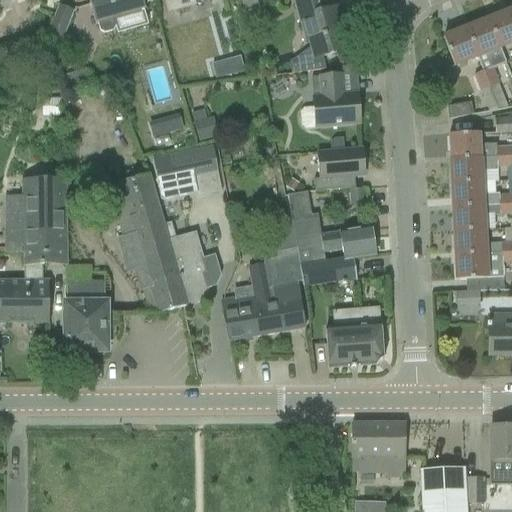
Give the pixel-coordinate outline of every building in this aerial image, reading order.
[(87,0),(89,5),(95,25),(98,24),(100,32),(104,35),(112,32),(115,28),(113,20),(145,11),(141,0),(87,0)] [(163,0),(168,15),(196,7),(195,3),(204,0),(163,0)] [(238,0),(242,13),(258,9),(255,0),(238,0)] [(309,42),(315,61),(318,72),(325,71),(322,58),(326,58),(330,60),(335,59),(337,54),(347,51),(343,37),(346,36),(341,18),(338,18),(336,9),(326,11),(323,0),(305,0),(296,3),(307,42),(309,42)] [(74,12),(72,12),(58,6),(47,34),(63,40),(74,12)] [(245,26),(265,20),(262,8),(242,13),(245,26)] [(499,50),(511,44),(511,16),(510,13),(488,21),(499,50)] [(488,21),(465,30),(477,59),(477,58),(483,73),(499,110),(507,108),(497,85),(499,84),(492,69),(505,64),(499,50),(488,21)] [(454,67),(477,59),(465,30),(443,39),(454,67)] [(244,73),(240,58),(232,60),(237,75),(244,73)] [(64,77),(68,93),(91,86),(87,70),(64,77)] [(488,113),(499,110),(483,73),(473,76),(488,113)] [(315,130),(360,126),(357,94),(344,95),(343,76),(319,78),(321,98),(313,98),(315,130)] [(113,96),(109,81),(95,84),(99,99),(113,96)] [(440,107),(456,105),(454,84),(438,86),(440,107)] [(61,118),(61,116),(60,100),(50,100),(42,100),(42,118),(61,118)] [(471,103),(445,107),(447,119),(473,115),(471,103)] [(213,118),(206,120),(193,124),(199,143),(219,137),(213,118)] [(495,134),(511,132),(511,119),(494,120),(495,134)] [(183,131),(180,121),(171,123),(174,133),(183,131)] [(479,135),(469,136),(449,137),(450,161),(511,157),(511,147),(497,148),(497,145),(480,146),(479,135)] [(343,139),(334,140),(330,145),(330,151),(344,150),(343,139)] [(173,182),(192,178),(196,199),(222,194),(212,147),(168,157),(173,182)] [(314,193),(341,191),(340,180),(364,178),(362,150),(317,154),(319,181),(313,181),(314,193)] [(144,177),(137,152),(112,159),(119,184),(157,315),(186,307),(167,241),(162,226),(148,175),(144,177)] [(497,169),(511,168),(511,157),(450,161),(451,185),(482,184),(481,173),(497,173),(497,169)] [(293,192),(298,184),(291,180),(286,188),(293,192)] [(22,255),(23,265),(43,265),(65,265),(64,184),(22,184),(22,200),(4,200),(5,255),(22,255)] [(499,207),(511,206),(511,195),(499,196),(499,195),(482,196),(482,184),(451,185),(452,209),(483,208),(499,207)] [(363,205),(362,190),(349,192),(350,206),(363,205)] [(296,251),(295,251),(298,267),(325,263),(324,256),(342,253),(343,260),(344,260),(344,261),(353,260),(375,256),(371,229),(339,234),(339,235),(320,237),(317,216),(311,217),(307,194),(287,197),(296,251)] [(500,217),(509,216),(511,216),(511,206),(499,207),(500,217)] [(484,232),(484,217),(500,217),(499,207),(483,208),(452,209),(454,233),(484,232)] [(195,233),(175,239),(170,223),(162,226),(186,307),(210,300),(207,289),(215,287),(221,277),(215,256),(202,259),(199,250),(195,233)] [(511,243),(485,245),(484,232),(454,233),(455,258),(511,254),(511,243)] [(295,284),(301,283),(298,267),(295,251),(262,258),(263,267),(248,270),(251,290),(233,294),(234,300),(223,302),(229,343),(304,330),(295,284)] [(511,254),(455,258),(456,282),(466,281),(466,293),(480,292),(503,290),(502,265),(511,264),(511,254)] [(325,263),(298,267),(301,283),(302,289),(356,280),(353,260),(344,261),(344,260),(343,260),(343,261),(325,264),(325,263)] [(43,282),(43,265),(23,265),(23,283),(0,283),(0,325),(49,325),(49,282),(43,282)] [(117,313),(104,313),(104,282),(66,282),(66,353),(105,352),(105,342),(115,342),(115,327),(117,327),(117,313)] [(511,290),(503,290),(480,292),(480,301),(511,300),(511,290)] [(456,306),(464,306),(463,293),(455,293),(456,306)] [(380,326),(379,313),(379,309),(330,313),(332,329),(324,330),(328,371),(331,370),(348,369),(348,370),(358,369),(358,368),(376,367),(377,368),(383,360),(383,359),(381,326),(380,326)] [(489,357),(511,356),(511,316),(488,317),(488,325),(486,325),(487,329),(489,329),(489,357)] [(351,425),(351,460),(352,460),(359,460),(359,475),(387,475),(387,481),(400,481),(400,475),(404,475),(404,427),(404,426),(404,425),(373,425),(351,425)] [(511,428),(490,428),(490,462),(487,462),(487,487),(511,487),(511,428)] [(419,471),(421,511),(465,511),(464,471),(464,469),(462,469),(462,470),(421,472),(421,471),(419,471)] [(466,505),(483,505),(483,480),(466,480),(466,505)] [(384,511),(384,501),(355,501),(354,511),(384,511)]
